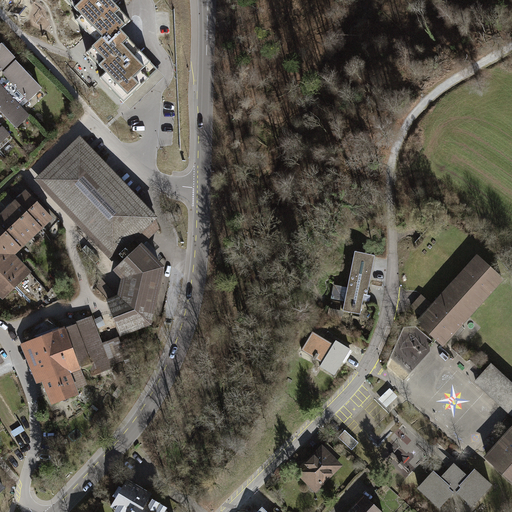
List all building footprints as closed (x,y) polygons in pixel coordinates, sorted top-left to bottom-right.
[(74,0),(77,2),(72,6),(92,27),(87,32),(96,42),(86,52),(103,69),(97,76),(120,99),(146,74),(139,67),(149,57),(122,29),(129,23),(108,1),(109,0),(74,0)] [(0,69),(10,80),(0,89),(0,145),(8,138),(0,128),(0,110),(15,126),(25,116),(14,105),(24,96),(27,100),(39,89),(0,47),(0,69)] [(132,236),(151,218),(80,143),(41,180),(112,255),(132,236)] [(50,220),(25,193),(0,216),(0,295),(2,298),(29,273),(13,255),(50,220)] [(153,216),(151,218),(132,236),(134,239),(140,245),(158,228),(153,216)] [(109,301),(121,334),(144,326),(145,324),(146,324),(147,323),(149,322),(150,320),(151,318),(161,273),(161,271),(161,269),(160,266),(159,265),(159,264),(140,245),(134,239),(115,258),(121,265),(116,270),(124,279),(120,297),(109,301)] [(375,258),(355,254),(344,314),(360,317),(364,298),(368,298),(375,258)] [(506,279),(479,255),(418,324),(445,348),(506,279)] [(334,309),(345,311),(346,303),(335,302),(334,309)] [(60,331),(50,318),(26,331),(52,403),(77,394),(68,372),(89,363),(93,374),(110,367),(107,357),(103,358),(90,320),(60,331)] [(336,337),(315,325),(305,342),(325,354),(323,358),(339,368),(354,342),(339,333),(336,337)] [(511,383),(492,365),(476,382),(511,414),(511,413),(511,430),(487,457),(511,480),(511,383)] [(392,387),(381,398),(388,405),(399,395),(392,387)] [(345,440),(355,448),(360,441),(350,433),(345,440)] [(321,484),(340,465),(322,448),(308,461),(308,465),(299,474),(305,480),(316,480),(321,484)] [(445,470),(437,463),(421,481),(442,500),(455,486),(458,489),(461,486),(477,499),(496,477),(478,461),(472,469),(457,456),(445,470)] [(151,494),(127,480),(122,488),(119,486),(113,496),(116,498),(111,507),(119,511),(166,511),(165,511),(167,508),(152,499),(150,502),(147,501),(151,494)] [(383,511),(387,508),(366,488),(356,498),(342,511),(383,511)]
